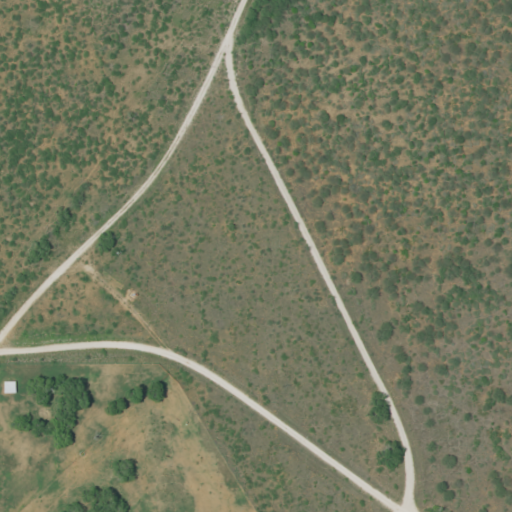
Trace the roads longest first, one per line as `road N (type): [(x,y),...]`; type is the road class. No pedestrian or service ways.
road 1 (residential): [(390,511),(373,355),(244,120),(244,0)]
road 2 (residential): [(0,360),(101,364),(201,393),(387,508)]
